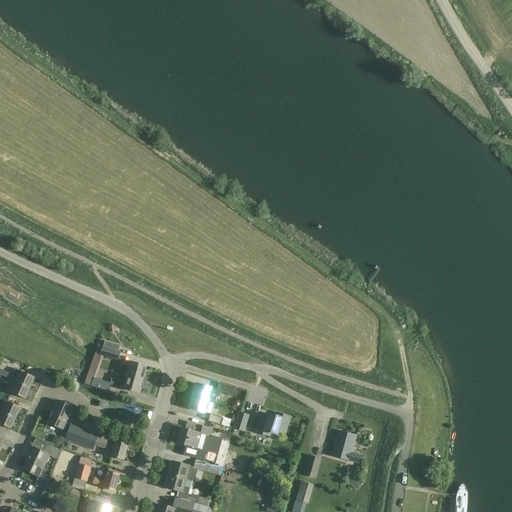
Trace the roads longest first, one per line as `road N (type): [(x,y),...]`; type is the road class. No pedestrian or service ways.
road 1 (residential): [(398,511),(411,414),(271,370)]
road 2 (residential): [(1,477),(50,389),(154,434)]
road 3 (unclassified): [(170,361),(127,309),(0,251)]
road 4 (tertiary): [(511,110),(439,0)]
